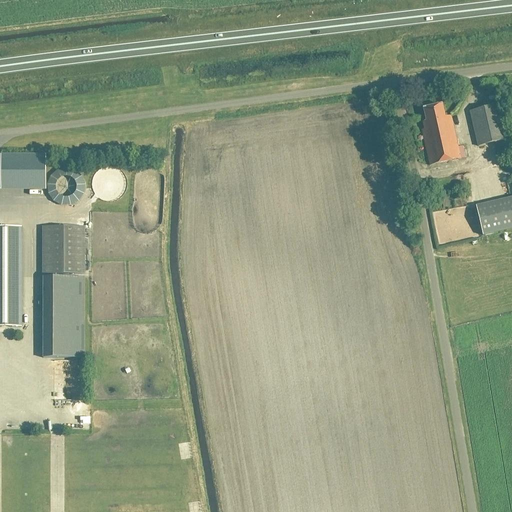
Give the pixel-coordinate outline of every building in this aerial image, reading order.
[(460,160),(458,148),(451,117),(445,118),(442,105),(423,109),(426,122),(423,123),(424,130),(422,131),(430,166),(460,160)] [(470,112),(479,147),(506,141),(498,106),(470,112)] [(46,158),(2,158),(1,189),(45,190),(46,158)] [(483,236),(511,229),(511,198),(476,207),(483,236)] [(0,327),(21,327),(21,228),(0,228),(0,327)] [(43,228),(43,275),(84,275),(84,228),(43,228)] [(192,442),(181,443),(182,459),(193,458),(192,442)] [(191,511),(202,511),(202,501),(191,502),(191,511)]
